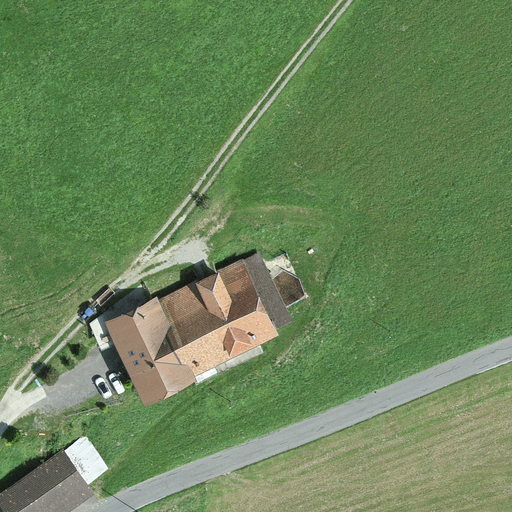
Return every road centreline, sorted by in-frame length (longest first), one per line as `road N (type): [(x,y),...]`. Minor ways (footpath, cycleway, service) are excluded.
road 1 (track): [(5,427),(25,383),(183,221),(355,0)]
road 2 (tertiary): [(125,511),(511,351)]
